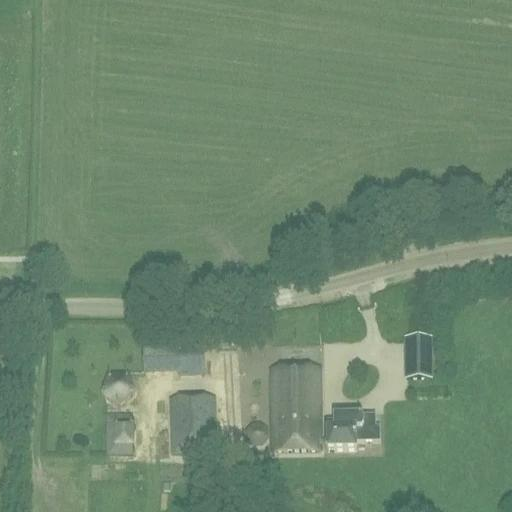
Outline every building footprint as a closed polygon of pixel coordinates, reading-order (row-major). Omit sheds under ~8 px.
[(177,377),(202,376),(202,349),(177,350),(177,377)] [(407,377),(431,377),(431,361),(407,362),(407,377)] [(319,373),(271,373),(272,454),(320,454),(319,373)] [(171,456),(216,455),(215,400),(170,401),(171,456)] [(357,446),(380,445),(380,431),(376,431),(375,419),(334,419),(334,424),(327,424),(328,454),(357,453),(357,446)]
